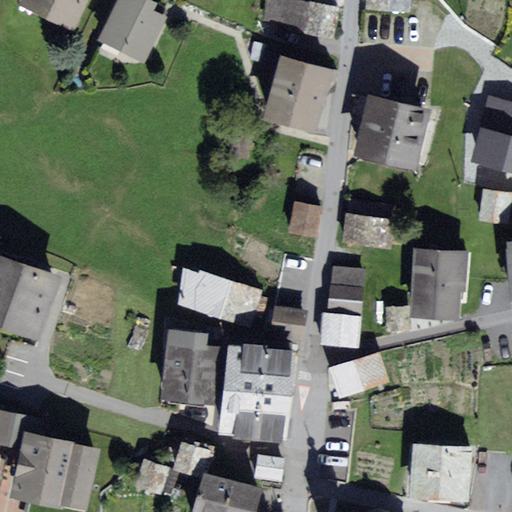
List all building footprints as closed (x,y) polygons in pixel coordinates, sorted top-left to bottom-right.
[(20,0),(16,8),(66,30),(78,0),(20,0)] [(160,0),(113,0),(97,37),(136,55),(160,0)] [(332,0),(262,0),(260,11),(327,26),(332,0)] [(410,0),(375,0),(375,14),(410,15),(410,0)] [(319,55),(271,45),(256,117),(304,127),(319,55)] [(421,95),(369,82),(352,153),(404,165),(421,95)] [(511,120),(478,113),(470,150),(511,159),(511,120)] [(310,194),(285,190),(279,226),(305,229),(310,194)] [(391,207),(340,203),(337,236),(388,240),(391,207)] [(511,234),(503,234),(503,300),(511,300),(511,234)] [(449,248),(402,249),(403,322),(449,321),(449,248)] [(54,279),(0,259),(0,323),(34,336),(54,279)] [(255,294),(177,278),(169,317),(247,333),(255,294)] [(400,321),(400,303),(384,302),(384,321),(400,321)] [(307,310),(283,306),(277,337),(301,341),(307,310)] [(354,308),(321,306),(319,343),(353,344),(354,308)] [(210,335),(169,331),(160,404),(202,409),(210,335)] [(289,357),(230,352),(224,431),(283,436),(289,357)] [(373,353),(322,367),(331,399),(381,385),(373,353)] [(29,511),(75,511),(89,456),(19,439),(3,506),(29,511)] [(460,450),(411,446),(407,490),(456,494),(460,450)] [(257,454),(254,477),(280,480),(283,457),(257,454)] [(158,474),(141,467),(131,494),(149,500),(158,474)] [(250,511),(257,491),(206,475),(194,511),(250,511)]
